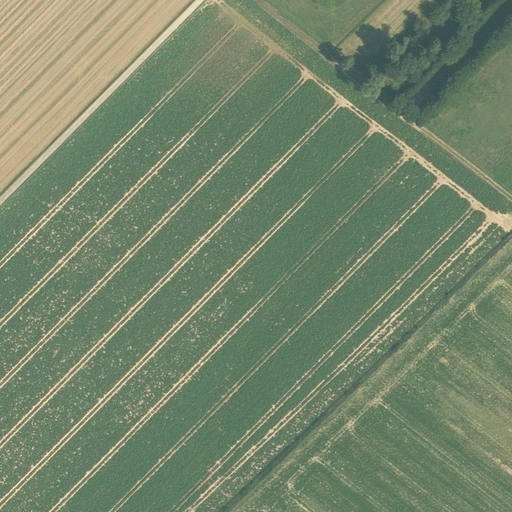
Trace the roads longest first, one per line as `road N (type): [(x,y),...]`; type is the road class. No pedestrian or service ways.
road 1 (track): [(511,235),(222,511)]
road 2 (track): [(259,0),(511,200)]
road 3 (track): [(0,200),(200,0)]
